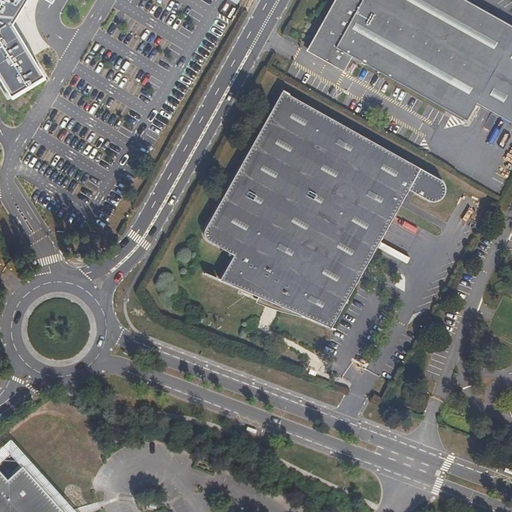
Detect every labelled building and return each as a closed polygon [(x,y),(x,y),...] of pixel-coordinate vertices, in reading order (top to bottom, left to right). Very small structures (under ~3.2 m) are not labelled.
[(0,0),(0,87),(5,95),(40,73),(8,22),(21,0),(45,0),(50,3),(51,0),(0,0)] [(511,20),(474,0),(340,0),(320,37),(312,42),(309,47),(346,68),(353,55),(403,82),(466,117),(473,104),(511,126),(511,20)] [(320,37),(340,0),(334,0),(312,42),(320,37)] [(284,88),(201,234),(235,253),(221,279),(334,327),(410,189),(427,198),(434,200),(441,199),(445,192),(445,186),(442,180),(436,175),(284,88)] [(0,476),(0,511),(56,511),(19,469),(12,475),(5,481),(0,476)]
